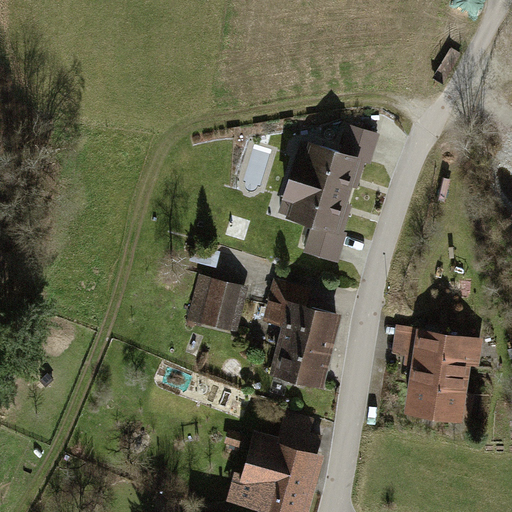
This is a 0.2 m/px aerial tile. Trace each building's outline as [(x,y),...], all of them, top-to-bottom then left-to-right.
[(339,166),(300,154),(285,202),(291,204),(287,218),(313,227),(306,251),(341,262),(380,135),(343,124),(336,147),(345,150),(339,166)] [(244,286),(198,273),(186,318),(232,331),(244,286)] [(288,309),(277,375),(329,384),(340,318),(288,309)] [(489,346),(422,335),(407,423),(474,434),(489,346)] [(251,433),(231,501),(268,511),(308,511),(325,454),(251,433)]
